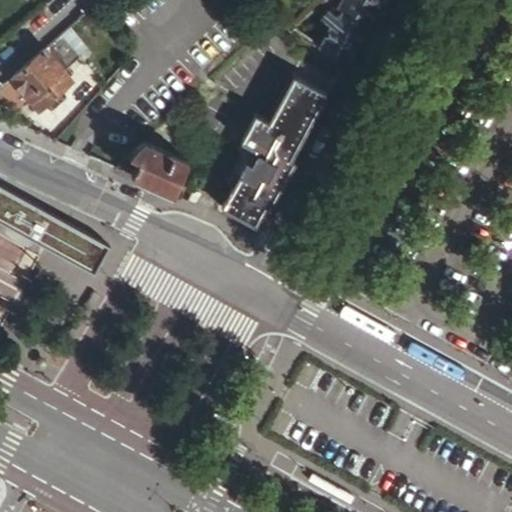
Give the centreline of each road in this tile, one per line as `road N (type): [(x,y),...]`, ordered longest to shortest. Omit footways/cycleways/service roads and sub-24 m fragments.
road 1 (residential): [(417,0),(259,290)]
road 2 (unclassified): [(259,290),(511,430)]
road 3 (residential): [(0,157),(159,228)]
